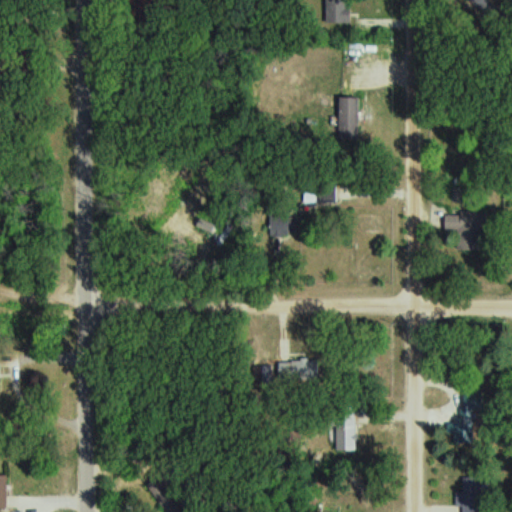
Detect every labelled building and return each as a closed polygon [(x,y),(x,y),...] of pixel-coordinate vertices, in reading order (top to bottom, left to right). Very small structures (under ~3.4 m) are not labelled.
[(353,0),(329,0),(329,23),(353,23),(353,0)] [(342,139),(362,139),(362,96),(342,96),(342,139)] [(338,201),(339,192),(325,190),(323,200),(338,201)] [(481,243),(481,228),(488,228),(488,213),(449,213),(449,230),(461,230),(461,243),(481,243)] [(486,409),(486,392),(459,392),(459,437),(477,437),(477,409),(486,409)] [(361,421),(340,421),(340,447),(361,447),(361,421)] [(10,474),(0,474),(0,506),(10,507),(10,474)]
